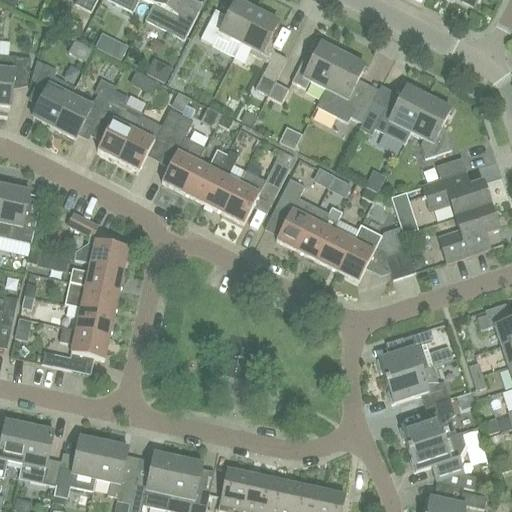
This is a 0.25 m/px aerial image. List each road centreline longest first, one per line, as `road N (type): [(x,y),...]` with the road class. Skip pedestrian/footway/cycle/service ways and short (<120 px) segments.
road 1 (residential): [(360,433),(284,451),(124,416)]
road 2 (residential): [(164,231),(355,322)]
road 3 (residential): [(124,416),(164,231)]
road 4 (residential): [(0,148),(164,231)]
road 5 (residential): [(355,322),(511,274)]
road 6 (residential): [(485,65),(353,0)]
road 7 (residential): [(124,416),(0,389)]
